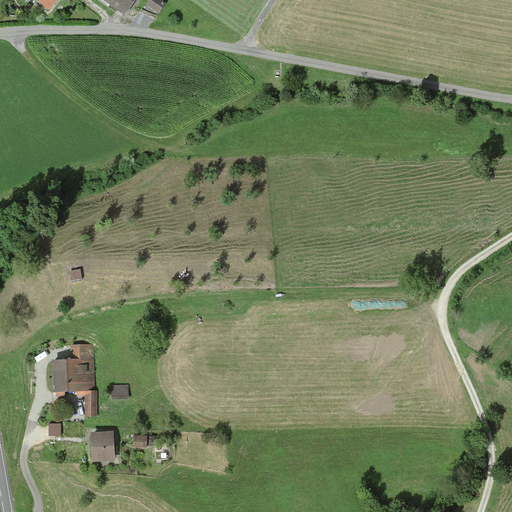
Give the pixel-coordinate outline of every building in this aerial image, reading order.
[(34,0),(49,12),(59,0),(34,0)] [(101,0),(125,17),(136,0),(101,0)] [(161,0),(150,0),(147,5),(158,14),(166,4),(161,0)] [(81,270),(70,272),(71,281),(83,279),(81,270)] [(71,345),(72,361),(94,360),(94,344),(71,345)] [(72,361),(52,362),(53,394),(56,394),(65,394),(77,393),(81,393),(85,392),(96,391),(94,360),(72,361)] [(129,385),(112,386),(112,400),(129,400),(129,385)] [(85,392),(85,396),(85,417),(97,417),(97,391),(96,391),(85,392)] [(90,434),(92,464),(116,462),(113,432),(98,433),(90,434)] [(147,436),(134,436),(134,448),(147,448),(147,436)]
